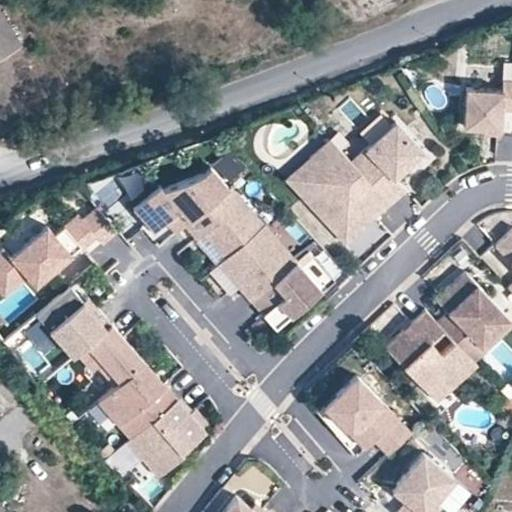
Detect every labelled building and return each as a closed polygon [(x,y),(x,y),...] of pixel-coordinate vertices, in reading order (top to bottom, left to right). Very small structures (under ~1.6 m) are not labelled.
[(0,62),(24,48),(0,8),(0,62)] [(511,78),(503,78),(503,88),(467,85),(464,125),(484,126),(500,127),(501,108),(511,108),(511,78)] [(393,175),(422,148),(394,119),(350,159),(389,201),(404,187),(393,175)] [(344,242),(389,201),(350,159),(329,136),(308,156),(325,175),(302,197),(344,242)] [(302,197),(325,175),(308,156),(284,178),(302,197)] [(184,223),(228,184),(209,163),(201,171),(162,186),(158,182),(132,205),(153,229),(164,219),(175,231),(184,223)] [(257,226),(246,213),(252,208),(230,183),(228,184),(184,223),(196,237),(204,230),(225,254),(257,226)] [(101,238),(116,224),(95,201),(81,213),(76,208),(53,228),(45,219),(9,250),(1,241),(0,241),(0,273),(17,259),(26,270),(34,279),(70,248),(65,242),(74,234),(79,240),(80,242),(94,230),(101,238)] [(263,220),(252,208),(246,213),(257,226),(263,220)] [(296,258),(263,220),(257,226),(225,254),(217,260),(250,298),(296,258)] [(511,226),(494,243),(506,256),(509,252),(511,254),(511,257),(510,259),(511,261),(511,280),(507,286),(511,290),(511,226)] [(70,248),(79,240),(74,234),(65,242),(70,248)] [(290,313),(322,286),(296,258),(250,298),(263,313),(278,300),(290,313)] [(0,286),(3,290),(26,270),(17,259),(0,273),(0,286)] [(499,327),(485,312),(496,302),(465,269),(443,291),(454,302),(447,309),(436,320),(474,359),(485,347),(481,344),(499,327)] [(94,311),(82,298),(69,283),(35,312),(71,354),(75,351),(110,321),(98,307),(94,311)] [(454,302),(443,291),(435,297),(447,309),(454,302)] [(98,307),(87,294),(82,298),(94,311),(98,307)] [(275,326),(290,313),(278,300),(263,313),(275,326)] [(511,322),(511,318),(496,302),(485,312),(499,327),(481,344),(485,347),(511,322)] [(474,359),(436,320),(425,307),(410,322),(417,329),(410,336),(403,328),(384,346),(423,387),(437,373),(450,387),(476,362),(474,359)] [(114,383),(143,358),(130,343),(126,347),(117,336),(121,333),(110,321),(75,351),(91,369),(97,364),(114,383)] [(410,336),(417,329),(410,322),(403,328),(410,336)] [(130,343),(121,333),(117,336),(126,347),(130,343)] [(176,396),(164,383),(160,386),(150,374),(154,371),(143,358),(114,383),(96,398),(129,436),(176,396)] [(164,383),(154,371),(150,374),(160,386),(164,383)] [(410,430),(355,373),(335,392),(348,405),(336,417),(344,426),(355,427),(369,441),(373,438),(386,453),(410,430)] [(450,387),(437,373),(423,387),(436,400),(450,387)] [(181,450),(205,430),(176,396),(129,436),(126,439),(157,476),(183,453),(181,450)] [(435,499),(454,475),(422,449),(396,482),(405,489),(401,494),(405,498),(395,511),(396,511),(437,511),(434,510),(440,502),(435,499)] [(405,489),(396,482),(391,487),(401,494),(405,489)] [(267,511),(266,511),(265,511),(257,511),(250,506),(234,494),(219,511),(267,511)] [(265,511),(266,511),(253,501),(250,506),(257,511),(265,511)]
